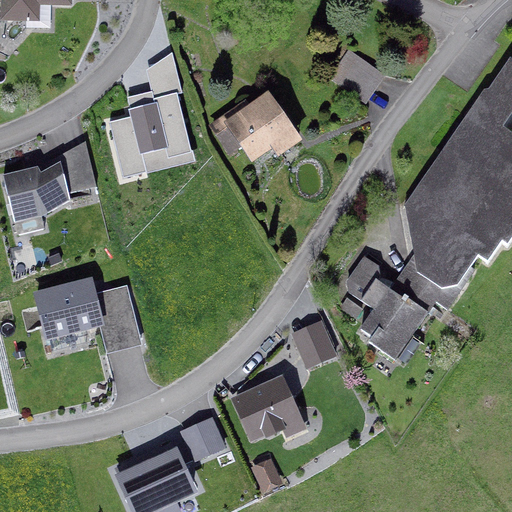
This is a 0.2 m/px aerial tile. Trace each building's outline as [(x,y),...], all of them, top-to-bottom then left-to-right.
[(67,5),(67,0),(1,0),(1,20),(24,20),(24,5),(67,5)] [(329,80),(362,104),(382,78),(348,53),(329,80)] [(271,151),(291,136),(266,100),(228,127),(223,121),(210,130),(227,155),(239,147),(249,160),(268,147),(271,151)] [(178,104),(109,122),(123,178),(192,160),(178,104)] [(505,249),(511,238),(511,137),(471,109),(403,208),(413,262),(415,275),(453,300),(472,272),(468,270),(475,259),(485,265),(500,245),(505,249)] [(32,175),(0,181),(11,237),(43,231),(40,215),(61,204),(54,171),(33,182),(32,175)] [(433,304),(445,312),(453,300),(415,275),(409,285),(403,281),(393,295),(375,283),(378,279),(376,268),(363,259),(345,284),(347,294),(372,312),(359,331),(370,339),(367,344),(393,362),(433,304)] [(37,301),(47,339),(98,326),(88,288),(37,301)] [(336,352),(323,323),(297,334),(310,363),(336,352)] [(284,379),(236,400),(251,434),(299,413),(284,379)] [(118,482),(130,511),(160,511),(194,498),(176,457),(118,482)]
